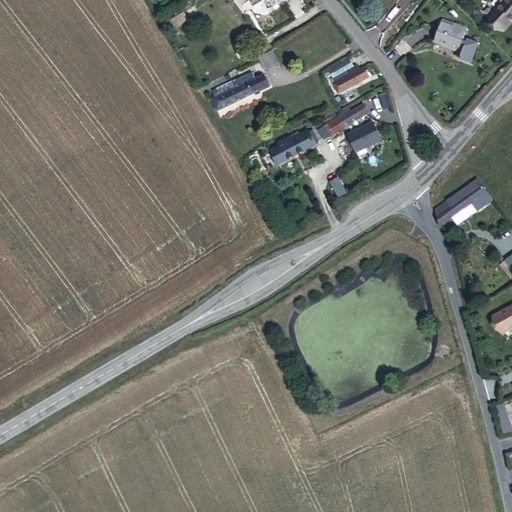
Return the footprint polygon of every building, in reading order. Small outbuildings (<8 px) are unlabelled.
[(511,0),(509,0),(491,19),(502,31),(511,22),(511,0)] [(184,12),(171,20),(176,29),(189,21),(184,12)] [(452,26),(440,22),(433,41),(449,47),(448,48),(457,51),(455,55),(460,57),(459,60),(469,64),(476,45),(466,41),(461,39),(465,28),(453,24),(452,26)] [(279,63),(273,50),(259,58),(265,70),(279,63)] [(353,66),(350,60),(330,71),(333,77),(353,66)] [(358,65),(331,80),(339,94),(370,77),(365,67),(360,69),(358,65)] [(255,93),(260,91),(268,87),(262,76),(256,79),(253,72),(210,93),(218,111),(255,93)] [(343,129),(369,114),(363,104),(338,118),(337,116),(336,117),(343,129)] [(324,127),(330,136),(331,137),(343,129),(336,117),(323,125),(324,127)] [(355,154),(381,141),(372,124),(347,136),(355,154)] [(324,140),(330,136),(324,127),(318,130),(324,140)] [(313,129),(309,131),(317,145),(320,143),(313,129)] [(317,145),(309,131),(292,140),(290,137),(278,144),(280,146),(271,151),(278,165),(317,145)] [(340,177),(331,182),(339,198),(348,193),(340,177)] [(482,197),(488,193),(477,179),(447,200),(450,204),(474,186),(482,197)] [(434,209),(439,227),(452,218),(471,205),(480,198),(482,197),(474,186),(450,204),(447,200),(434,209)] [(490,225),(504,215),(488,193),(482,197),(480,198),(485,205),(490,211),(483,216),(490,225)] [(471,205),(476,212),(479,209),(485,205),(480,198),(471,205)] [(471,205),(452,218),(457,226),(476,212),(471,205)] [(479,209),(483,216),(490,211),(485,205),(479,209)] [(507,403),(497,405),(503,435),(511,433),(507,403)]
